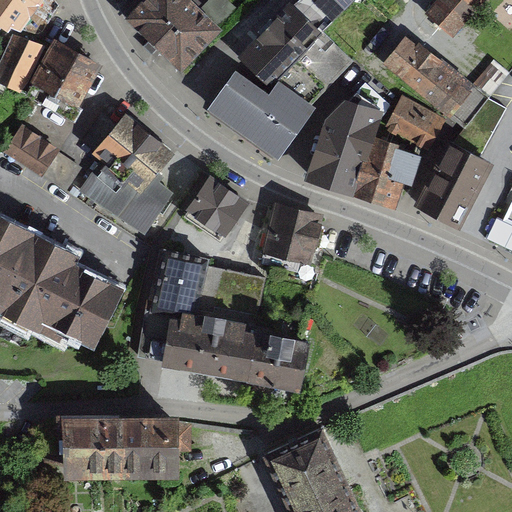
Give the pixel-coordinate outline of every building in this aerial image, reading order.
[(0,0),(0,19),(18,32),(21,28),(31,35),(44,16),(53,22),(66,4),(60,0),(0,0)] [(231,32),(199,0),(156,0),(138,18),(192,71),(231,32)] [(360,0),(322,0),(320,2),(342,21),(360,0)] [(462,37),(496,0),(495,0),(447,0),(436,13),(462,37)] [(334,31),(303,3),(257,53),(289,81),(334,31)] [(250,70),(223,108),(292,156),(327,106),(321,103),(365,61),(336,34),(291,81),(283,93),(250,70)] [(24,37),(4,83),(33,96),(53,49),(24,37)] [(427,46),(417,38),(396,66),(475,127),(495,100),(482,89),(484,86),(453,64),(455,61),(430,42),(427,46)] [(112,70),(63,41),(40,81),(46,84),(39,96),(85,124),(93,111),(89,109),(112,70)] [(511,78),(511,70),(500,61),(483,83),(499,95),(511,78)] [(404,99),(382,78),(357,104),(379,126),(404,99)] [(454,119),(413,97),(395,128),(436,151),(454,119)] [(469,226),(501,162),(489,157),(511,116),(511,105),(499,97),(473,131),(468,128),(461,143),(457,141),(425,205),(469,226)] [(185,155),(133,114),(101,155),(109,164),(152,196),(166,178),(185,155)] [(363,126),(336,118),(318,178),(364,191),(381,136),(361,130),(363,126)] [(68,148),(29,126),(12,154),(52,177),(66,154),(68,148)] [(363,196),(407,209),(415,183),(426,186),(435,155),(413,148),(414,144),(381,134),(381,136),(364,191),(363,196)] [(75,191),(89,168),(66,154),(52,177),(75,191)] [(109,164),(88,191),(152,236),(183,191),(166,178),(152,196),(109,164)] [(254,203),(217,180),(194,216),(230,240),(254,203)] [(333,217),(286,205),(272,260),(303,269),(305,261),(321,265),(333,217)] [(50,235),(0,209),(0,333),(13,310),(50,235)] [(105,347),(134,289),(90,267),(95,257),(50,235),(13,310),(71,338),(74,332),(105,347)] [(174,250),(162,311),(192,317),(193,314),(207,317),(217,267),(219,259),(174,250)] [(262,328),(272,278),(217,267),(207,317),(257,327),(262,328)] [(148,360),(166,363),(174,316),(156,313),(148,360)] [(191,322),(183,321),(174,366),(266,384),(276,334),(256,331),(257,327),(207,317),(193,314),(192,317),(191,322)] [(300,339),(276,334),(266,384),(315,394),(325,344),(300,339)] [(191,413),(77,414),(77,470),(188,470),(188,456),(197,456),(197,427),(191,427),(191,413)] [(367,511),(328,425),(273,448),(301,511),(367,511)]
